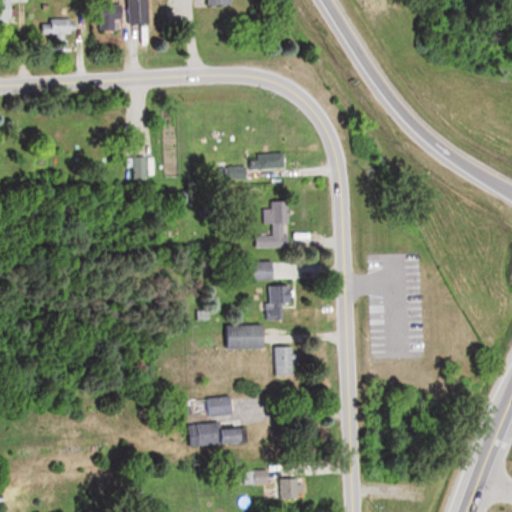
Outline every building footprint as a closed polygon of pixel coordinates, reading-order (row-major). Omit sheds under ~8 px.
[(101,5),(101,29),(118,29),(118,19),(125,19),(125,5),(101,5)] [(133,22),(151,22),(151,5),(133,5),(133,22)] [(257,247),(290,247),(290,222),(257,222),(257,247)] [(268,284),(268,316),(276,316),(276,302),(295,302),(295,284),(268,284)] [(225,324),(225,349),(266,349),(266,324),(225,324)] [(274,346),(274,375),(296,375),(296,346),(274,346)] [(211,418),(236,412),(232,393),(206,399),(211,418)] [(192,425),(192,445),(250,443),(250,423),(192,425)] [(303,498),(303,478),(282,478),(282,498),(303,498)]
